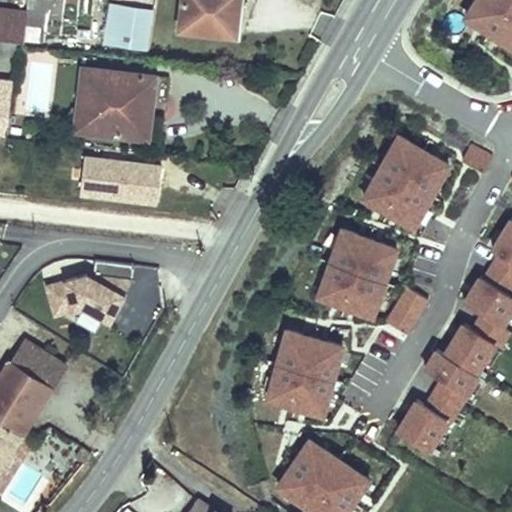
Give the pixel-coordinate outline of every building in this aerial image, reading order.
[(244,0),(180,0),(176,34),(237,45),(244,0)] [(511,0),(476,0),(466,17),(511,44),(511,0)] [(111,48),(115,12),(106,11),(102,47),(111,48)] [(36,15),(5,12),(3,27),(1,42),(2,42),(15,44),(34,45),(36,15)] [(153,16),(115,12),(111,48),(149,52),(153,16)] [(15,44),(2,42),(1,49),(1,57),(13,59),(15,44)] [(151,81),(77,71),(69,131),(144,141),(151,81)] [(0,123),(9,124),(12,83),(0,82),(0,123)] [(0,123),(0,136),(8,137),(9,124),(0,123)] [(453,164),(396,133),(360,200),(417,231),(453,164)] [(471,144),(462,160),(484,171),(492,155),(471,144)] [(164,165),(84,156),(80,195),(160,204),(164,165)] [(511,216),(492,247),(501,253),(485,278),(481,275),(465,300),(485,312),(475,330),(465,324),(447,354),(437,348),(425,367),(442,378),(427,403),(418,398),(399,429),(429,447),(447,418),(453,421),(482,372),(477,369),(494,341),(500,345),(511,327),(502,322),(511,306),(511,293),(508,291),(511,285),(511,216)] [(403,245),(342,224),(317,298),(377,319),(403,245)] [(85,273),(43,285),(52,317),(82,309),(108,324),(124,295),(85,273)] [(345,343),(284,327),(264,401),(325,417),(345,343)] [(26,373),(0,415),(0,421),(20,435),(65,368),(19,339),(5,359),(26,373)] [(0,465),(20,435),(0,421),(0,415),(26,373),(5,359),(0,367),(0,465)] [(308,435),(272,488),(309,511),(347,511),(371,477),(308,435)] [(218,511),(194,497),(184,511),(218,511)]
